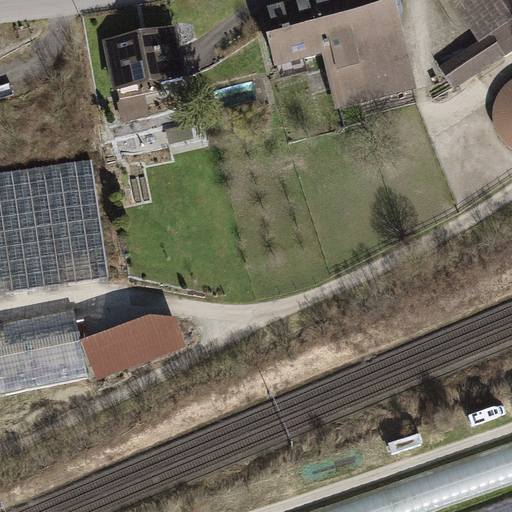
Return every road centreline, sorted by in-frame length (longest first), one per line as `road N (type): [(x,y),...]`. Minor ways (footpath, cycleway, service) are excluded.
road 1 (track): [(511,196),(394,266),(249,325),(189,365),(0,455)]
road 2 (track): [(511,432),(275,511)]
road 3 (track): [(116,294),(249,325)]
